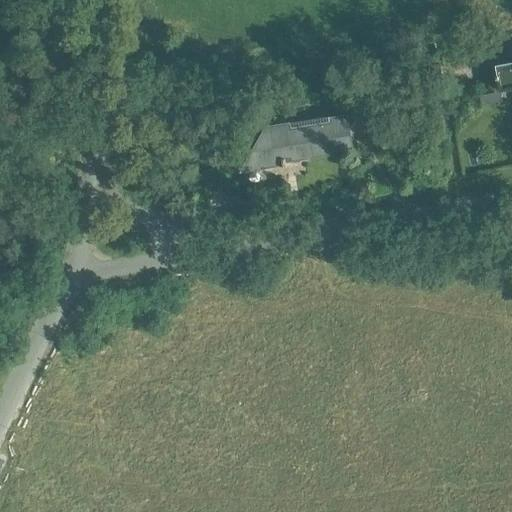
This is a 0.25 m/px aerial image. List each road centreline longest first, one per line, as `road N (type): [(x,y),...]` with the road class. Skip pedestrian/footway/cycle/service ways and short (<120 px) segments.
road 1 (residential): [(511,197),(193,253)]
road 2 (residential): [(90,166),(91,0)]
road 3 (residential): [(67,274),(0,418)]
road 4 (residential): [(193,253),(90,166)]
road 5 (residential): [(193,253),(67,274)]
